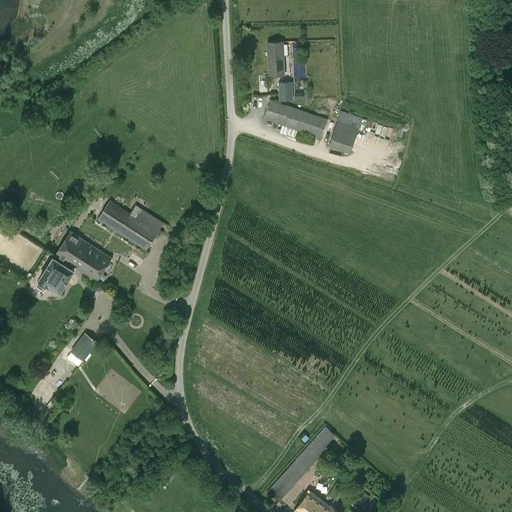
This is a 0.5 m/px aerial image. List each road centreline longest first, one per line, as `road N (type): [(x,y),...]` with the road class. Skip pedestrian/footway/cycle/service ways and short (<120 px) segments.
road 1 (unclassified): [(225,0),(228,157),(180,336),(176,394),(208,463),(268,511)]
road 2 (unknown): [(230,115),(350,161)]
